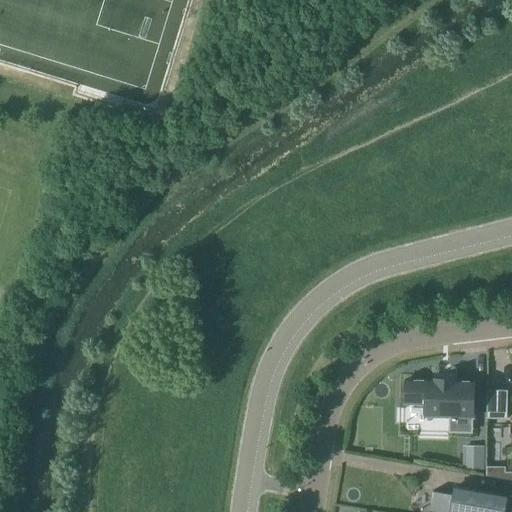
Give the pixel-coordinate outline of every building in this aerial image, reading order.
[(405,381),(405,404),(425,405),(425,417),(448,418),(472,418),(473,382),(456,382),(456,381),(432,381),(405,381)] [(507,392),(486,392),(486,422),(507,422),(507,392)] [(464,449),(463,469),(483,469),(483,450),(464,449)] [(486,478),(505,482),(511,482),(511,472),(506,473),(506,469),(488,468),(486,478)] [(511,482),(505,482),(502,495),(455,487),(454,495),(434,491),(433,493),(434,493),(431,511),(434,511),(511,511),(511,508),(511,482)]
